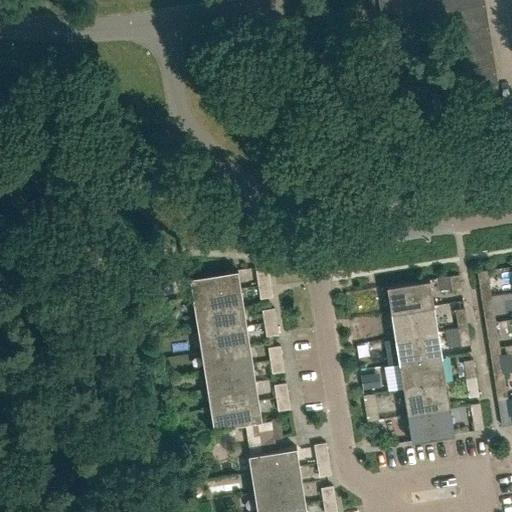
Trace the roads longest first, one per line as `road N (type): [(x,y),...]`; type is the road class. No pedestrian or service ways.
road 1 (track): [(0,73),(37,128),(106,427)]
road 2 (residential): [(454,492),(401,501),(367,492),(348,470),(320,244)]
road 3 (unclassified): [(320,244),(293,229),(183,124),(167,31)]
road 4 (unclassified): [(257,15),(285,31),(387,136),(397,186),(392,212)]
road 5 (unclassified): [(0,23),(167,31)]
road 6 (residential): [(392,212),(418,225),(511,211)]
